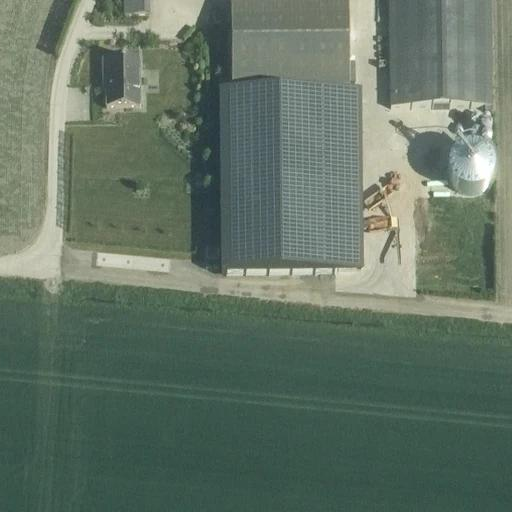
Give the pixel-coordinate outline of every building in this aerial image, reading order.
[(124,0),(125,18),(150,17),(149,0),(124,0)] [(347,0),(230,0),(233,93),(349,92),(347,0)] [(490,109),(488,0),(390,0),(391,30),(392,110),(427,110),(490,109)] [(139,61),(103,62),(104,84),(106,84),(106,110),(140,109),(139,61)] [(226,97),(223,97),(223,103),(223,123),(223,152),(224,221),(225,263),(225,275),(225,276),(235,276),(260,276),(287,275),(333,275),(336,275),(335,251),(335,246),(334,157),(334,120),(334,96),(319,96),(318,96),(315,96),(313,96),(228,97),(227,97),(226,97)] [(473,120),(472,120),(472,121),(471,121),(471,122),(470,123),(470,124),(470,125),(470,126),(470,127),(471,127),(471,128),(472,129),(473,130),(474,130),(475,130),(476,130),(477,130),(478,130),(479,129),(480,128),(480,127),(481,127),(481,126),(481,125),(481,124),(481,123),(480,122),(479,121),(478,120),(477,120),(476,119),(475,119),(474,120),(473,120)] [(483,127),(482,127),(482,128),(481,128),(481,129),(480,130),(480,131),(480,132),(480,133),(481,134),(481,135),(482,135),(482,136),(483,136),(483,137),(484,137),(485,137),(486,137),(487,137),(488,137),(489,136),(490,135),(491,134),(491,133),(491,132),(491,131),(491,130),(490,129),(490,128),(489,128),(489,127),(488,127),(487,127),(487,126),(486,126),(485,126),(484,126),(483,127)] [(473,133),(473,134),(472,134),(472,135),(471,135),(471,136),(470,136),(470,137),(470,138),(470,139),(470,140),(470,141),(471,141),(471,142),(472,143),(473,143),(474,144),(475,144),(476,144),(477,144),(478,143),(479,143),(480,142),(480,141),(481,140),(481,139),(481,138),(481,137),(480,136),(480,135),(479,134),(478,134),(477,133),(476,133),(475,133),(474,133),(473,133)] [(483,139),(482,139),(482,140),(481,140),(481,141),(480,142),(480,143),(480,144),(480,145),(481,146),(481,147),(482,147),(482,148),(483,148),(484,149),(485,149),(486,149),(487,149),(488,148),(489,148),(489,147),(490,147),(490,146),(490,145),(491,145),(491,144),(491,143),(491,142),(490,141),(490,140),(489,140),(489,139),(488,139),(487,138),(486,138),(485,138),(484,138),(483,139)] [(460,153),(459,154),(458,155),(456,155),(455,156),(454,157),(453,158),(453,159),(452,160),(451,161),(450,163),(450,164),(449,165),(449,166),(448,168),(448,169),(448,170),(447,172),(447,173),(447,174),(447,176),(447,177),(448,178),(448,180),(448,181),(449,182),(449,183),(450,185),(451,186),(451,187),(452,188),(453,189),(454,190),(455,191),(456,192),(457,193),(458,193),(459,194),(461,195),(462,195),(463,196),(464,196),(466,196),(467,197),(468,197),(470,197),(471,197),(472,197),(474,197),(475,196),(476,196),(478,196),(479,195),(480,195),(481,194),(483,193),(484,193),(485,192),(486,191),(487,190),(488,189),(489,188),(489,187),(490,186),(491,184),(491,183),(492,182),(492,181),(493,179),(493,178),(493,177),(493,175),(493,174),(493,173),(493,171),(493,170),(493,168),(492,167),(492,166),(491,165),(491,163),(490,162),(489,161),(488,160),(488,159),(487,158),(486,157),(485,156),(484,155),(482,154),(481,154),(480,153),(479,152),(477,152),(476,152),(475,151),(473,151),(472,151),(471,151),(469,151),(468,151),(466,151),(465,151),(464,152),(463,152),(461,153),(460,153)] [(218,251),(206,251),(206,263),(218,263),(218,251)]
